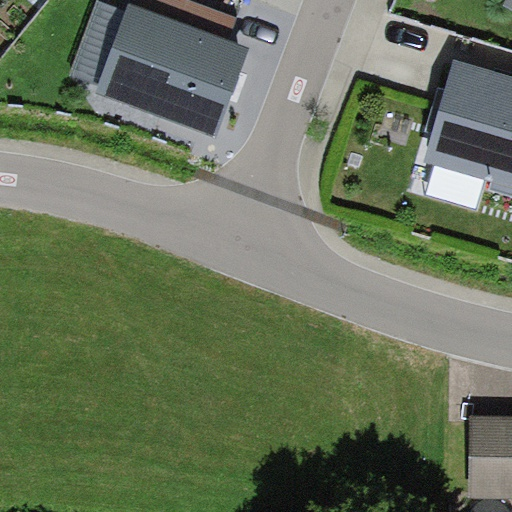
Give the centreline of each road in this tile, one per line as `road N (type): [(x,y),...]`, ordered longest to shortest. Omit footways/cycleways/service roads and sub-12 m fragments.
road 1 (residential): [(220,241),(427,323),(511,342)]
road 2 (residential): [(327,0),(220,241)]
road 3 (residential): [(0,189),(90,198),(220,241)]
